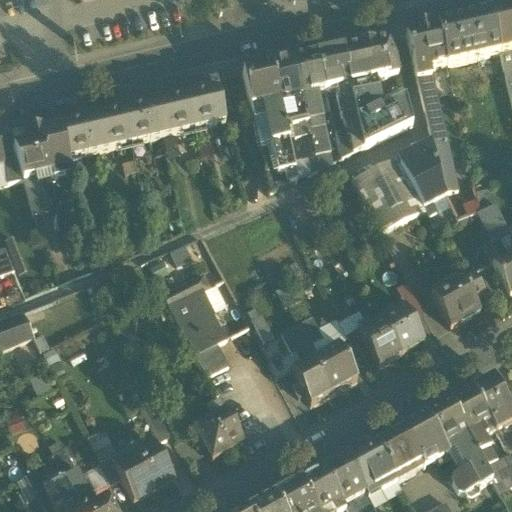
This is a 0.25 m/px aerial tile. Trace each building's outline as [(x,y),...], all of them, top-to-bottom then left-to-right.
[(511,14),(490,19),(500,59),(511,56),(511,14)] [(490,19),(436,32),(445,71),(446,71),(499,59),(500,59),(490,19)] [(429,75),(445,71),(436,32),(405,39),(416,84),(430,81),(429,75)] [(340,54),(349,90),(367,85),(375,84),(398,78),(389,43),(340,54)] [(340,54),(316,59),(324,95),(336,92),(349,90),(340,54)] [(499,59),(511,115),(511,56),(500,59),(499,59)] [(292,65),(301,100),(316,97),(324,95),(316,59),(292,65)] [(292,65),(268,70),(277,106),(278,106),(291,103),(301,100),(292,65)] [(241,78),(250,114),(261,112),(264,125),(270,151),(287,148),(278,106),(277,106),(268,70),(241,77),(241,78)] [(441,196),(443,198),(457,195),(446,144),(430,81),(416,84),(431,147),(441,196)] [(206,95),(185,100),(192,132),(224,125),(214,84),(204,86),(206,95)] [(375,84),(367,85),(370,97),(377,95),(375,84)] [(351,101),(370,97),(367,85),(349,90),(351,101)] [(351,101),(349,90),(336,92),(337,97),(335,97),(340,121),(355,118),(351,101)] [(381,112),(377,95),(370,97),(351,101),(355,118),(363,153),(411,131),(404,103),(383,113),(381,112)] [(301,100),(307,127),(308,127),(306,121),(321,117),(316,97),(301,100)] [(163,105),(153,107),(161,140),(192,132),(185,100),(163,105)] [(286,108),(292,131),(307,127),(301,100),(291,103),(292,107),(286,108)] [(144,110),(122,115),(130,147),(161,140),(153,107),(143,109),(144,110)] [(250,114),(253,128),(264,125),(261,112),(250,114)] [(100,120),(90,123),(98,155),(130,147),(122,115),(100,121),(100,120)] [(330,156),(321,117),(306,121),(308,127),(307,127),(315,160),(330,156)] [(334,137),(341,164),(363,153),(355,118),(340,121),(346,134),(334,137)] [(81,125),(59,131),(66,162),(98,155),(90,123),(81,125)] [(270,151),(264,125),(253,128),(259,154),(269,152),(270,151)] [(315,160),(307,127),(292,131),(294,143),(301,141),(306,162),(315,160)] [(71,181),(66,162),(59,131),(59,130),(42,134),(42,133),(33,135),(29,135),(25,137),(24,139),(24,143),(27,147),(27,148),(12,151),(15,161),(23,184),(23,185),(40,181),(51,178),(53,186),(71,181)] [(395,165),(422,213),(430,208),(444,200),(443,198),(441,196),(431,147),(395,165)] [(296,186),(287,148),(270,151),(269,152),(274,173),(264,175),(269,198),(296,186)] [(269,152),(259,154),(264,175),(274,173),(269,152)] [(318,175),(315,160),(306,162),(310,179),(318,175)] [(3,170),(7,188),(23,184),(15,161),(2,165),(3,170)] [(351,186),(380,239),(424,218),(422,213),(395,165),(351,186)] [(23,185),(33,218),(48,215),(40,181),(23,185)] [(435,217),(430,208),(422,213),(424,218),(425,217),(427,221),(435,217)] [(479,217),(495,246),(496,246),(504,261),(511,257),(511,246),(493,212),(479,217)] [(492,268),(504,261),(496,246),(495,246),(483,253),(492,268)] [(185,249),(165,257),(171,273),(191,265),(185,249)] [(0,255),(0,280),(13,276),(4,254),(0,255)] [(511,257),(504,261),(492,268),(497,278),(502,286),(509,300),(511,298),(511,257)] [(459,282),(472,306),(485,298),(472,275),(459,282)] [(492,281),(496,289),(502,286),(497,278),(492,281)] [(88,290),(94,301),(120,290),(114,279),(88,290)] [(162,301),(195,361),(216,350),(225,345),(210,318),(212,317),(201,297),(208,293),(201,280),(162,301)] [(431,297),(450,332),(478,316),(472,306),(459,282),(431,297)] [(404,314),(410,326),(423,319),(406,287),(393,295),(401,310),(403,314),(404,314)] [(126,311),(131,321),(142,315),(137,305),(126,311)] [(395,319),(381,326),(400,361),(423,349),(410,326),(404,314),(403,314),(401,310),(392,314),(395,319)] [(146,322),(142,315),(131,321),(135,328),(146,322)] [(346,340),(357,334),(366,329),(353,317),(338,326),(346,340)] [(0,326),(0,355),(32,344),(19,319),(0,326)] [(251,325),(263,348),(273,342),(261,320),(251,325)] [(293,333),(310,365),(317,361),(312,352),(322,346),(316,336),(310,324),(293,333)] [(336,325),(316,336),(322,346),(312,352),(317,361),(337,351),(346,346),(336,325)] [(368,334),(366,329),(357,334),(359,338),(359,339),(378,373),(400,361),(381,326),(368,334)] [(294,359),(300,371),(310,365),(293,333),(280,340),(291,361),(294,359)] [(195,361),(207,383),(228,372),(216,350),(195,361)] [(337,351),(317,361),(310,365),(329,400),(356,386),(337,351)] [(329,400),(310,365),(300,371),(290,376),(297,389),(291,393),(297,404),(303,401),(309,411),(329,400)] [(493,385),(472,396),(488,426),(494,436),(511,426),(511,418),(502,400),(493,385)] [(201,395),(208,409),(218,404),(210,390),(201,395)] [(480,431),(488,426),(472,396),(471,394),(448,407),(465,438),(480,431)] [(511,394),(502,400),(511,418),(511,394)] [(442,451),(451,446),(465,438),(448,407),(423,420),(441,451),(442,451)] [(196,434),(213,466),(243,449),(226,418),(196,434)] [(446,459),(442,451),(441,451),(423,420),(415,418),(413,426),(412,427),(433,467),(446,459)] [(159,448),(170,441),(165,431),(159,421),(147,428),(159,448)] [(177,425),(165,431),(170,441),(175,449),(186,443),(177,425)] [(423,472),(433,467),(412,427),(401,433),(423,472)] [(485,439),(480,431),(465,438),(476,458),(488,452),(482,440),(485,439)] [(423,473),(423,472),(401,433),(373,448),(395,488),(423,473)] [(451,446),(466,474),(477,494),(490,486),(483,472),(476,458),(465,438),(451,446)] [(380,496),(395,488),(373,448),(345,464),(364,499),(365,499),(378,492),(380,496)] [(119,483),(132,508),(158,494),(158,493),(173,485),(154,451),(114,473),(119,483)] [(476,458),(483,472),(490,468),(495,465),(495,464),(488,452),(476,458)] [(53,461),(64,484),(76,477),(63,455),(53,461)] [(511,470),(505,458),(495,464),(495,465),(490,468),(500,485),(511,479),(511,478),(511,470)] [(97,468),(107,489),(119,483),(114,473),(108,462),(97,468)] [(342,511),(364,499),(345,464),(323,476),(342,511)] [(490,486),(492,489),(500,485),(490,468),(483,472),(490,486)] [(464,501),(477,494),(466,474),(453,481),(451,489),(457,499),(464,501)] [(342,511),(323,476),(300,489),(312,511),(342,511)] [(64,484),(79,511),(90,511),(94,510),(76,477),(64,484)] [(511,478),(511,479),(500,485),(492,489),(502,508),(511,502),(511,478)] [(79,511),(64,484),(51,491),(63,511),(79,511)] [(312,511),(300,489),(273,503),(277,511),(312,511)] [(63,511),(51,491),(45,494),(55,511),(63,511)] [(34,500),(40,511),(55,511),(45,494),(34,500)] [(277,511),(273,503),(257,511),(277,511)]
